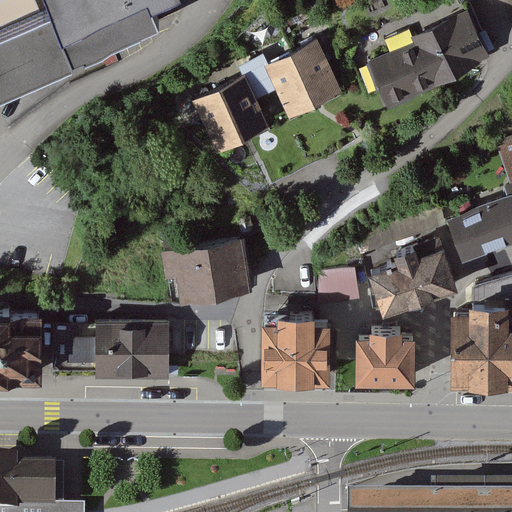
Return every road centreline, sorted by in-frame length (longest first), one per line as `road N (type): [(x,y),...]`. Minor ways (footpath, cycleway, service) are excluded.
road 1 (residential): [(511,67),(276,261),(255,310),(252,419)]
road 2 (residential): [(0,162),(98,83),(166,47),(209,0)]
road 3 (secondary): [(0,416),(252,419)]
road 4 (secondary): [(329,420),(511,424)]
